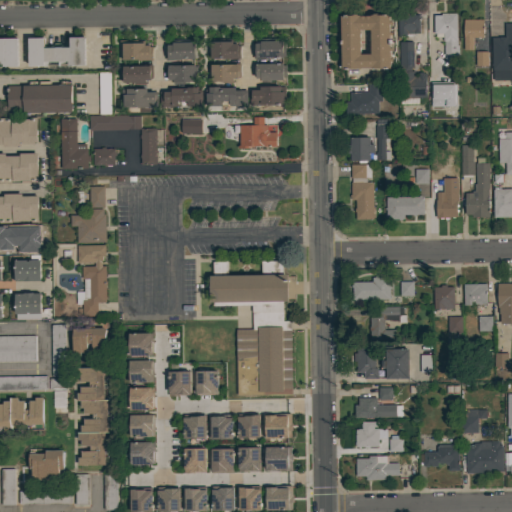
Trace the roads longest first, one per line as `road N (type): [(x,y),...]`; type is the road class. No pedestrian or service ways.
road 1 (residential): [(318,0),(326,511)]
road 2 (residential): [(318,12),(0,16)]
road 3 (residential): [(511,250),(322,252)]
road 4 (residential): [(511,505),(326,509)]
